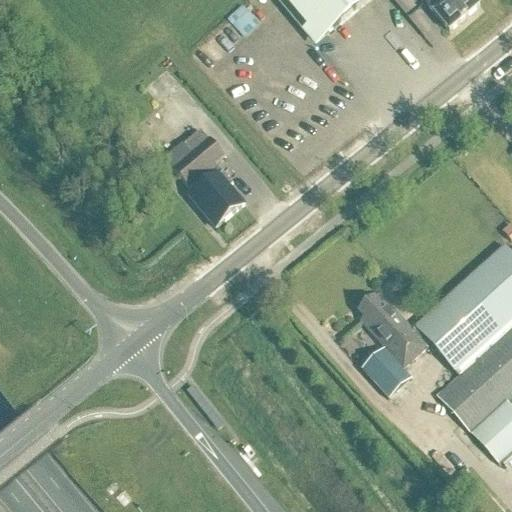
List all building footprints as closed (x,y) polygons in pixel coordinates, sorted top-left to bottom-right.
[(279,0),(317,45),(371,0),(279,0)] [(450,36),(480,10),(471,0),(432,0),(425,6),(450,36)] [(245,39),(260,24),(243,6),(228,20),(245,39)] [(209,144),(201,135),(185,149),(193,158),(174,174),(189,192),(203,180),(209,188),(200,196),(210,207),(201,214),(216,232),(244,209),(230,191),(233,189),(223,177),(217,169),(226,161),(211,143),(209,144)] [(511,335),(511,264),(504,256),(415,336),(429,351),(458,384),(479,365),(493,352),(511,335)] [(429,351),(415,336),(381,298),(376,302),(375,301),(359,315),(365,322),(361,326),(394,363),(388,368),(386,366),(370,381),(392,406),(409,391),(398,379),(429,351)] [(511,335),(493,352),(479,365),(458,384),(438,402),(470,437),(474,442),(498,469),(511,456),(511,410),(507,405),(511,399),(511,335)] [(194,388),(187,394),(217,434),(225,428),(194,388)] [(462,511),(493,511),(468,483),(450,498),(462,511)]
